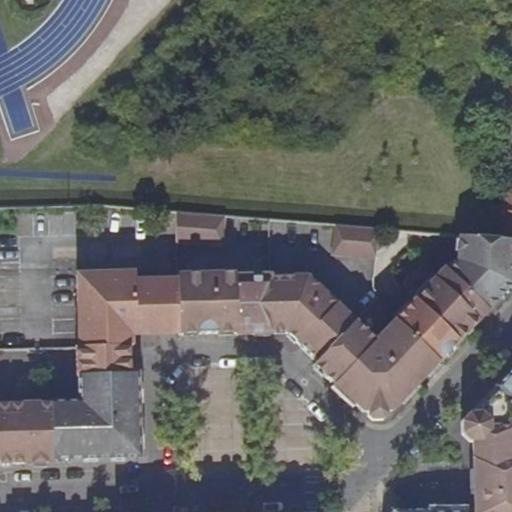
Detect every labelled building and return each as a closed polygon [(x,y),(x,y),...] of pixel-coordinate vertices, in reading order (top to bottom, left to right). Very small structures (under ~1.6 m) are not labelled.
[(511,184),(504,184),(499,241),(459,238),(457,263),(447,274),(442,269),(372,340),(356,325),(317,365),(314,366),(335,387),(333,390),(351,408),(353,407),(358,412),(367,413),(386,413),(392,413),(511,288),(511,184)] [(176,242),(176,246),(221,246),(221,216),(176,211),(176,220),(176,242)] [(332,257),(377,262),(381,231),(336,227),(332,257)] [(128,333),(176,333),(176,281),(133,282),(133,274),(76,275),(78,348),(78,350),(75,350),(75,376),(78,376),(79,403),(0,405),(0,465),(54,465),(54,459),(138,457),(135,375),(129,376),(129,365),(128,333)] [(176,333),(272,333),(274,278),(270,278),(236,276),(236,274),(176,274),(176,281),(176,333)] [(356,325),(340,309),(329,298),(310,279),(274,278),(272,333),(282,331),(317,365),(356,325)] [(329,298),(340,309),(344,305),(333,294),(329,298)] [(474,511),(511,511),(511,372),(472,415),(468,415),(461,423),(462,435),(473,444),(475,444),(474,491),(474,511)] [(386,413),(367,413),(367,417),(371,421),(381,422),(386,419),(386,413)]
